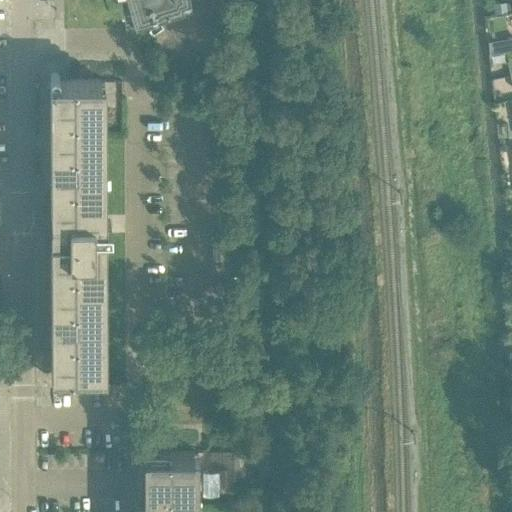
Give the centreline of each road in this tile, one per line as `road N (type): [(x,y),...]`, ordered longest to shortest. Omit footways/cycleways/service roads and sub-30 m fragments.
road 1 (residential): [(19,511),(18,214)]
road 2 (residential): [(18,214),(22,0)]
